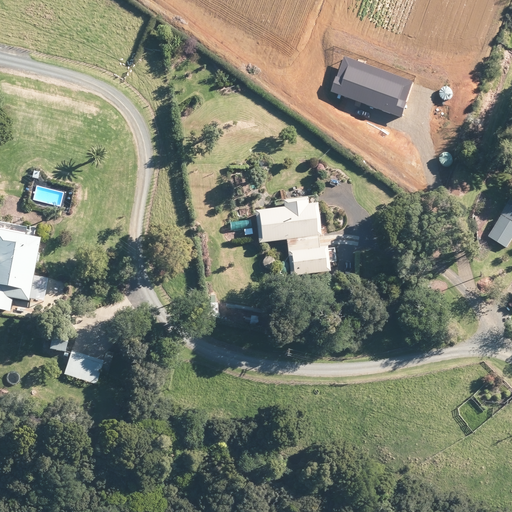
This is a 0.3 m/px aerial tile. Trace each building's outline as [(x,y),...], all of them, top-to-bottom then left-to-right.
[(43,171),(31,169),(29,178),(41,180),(43,171)] [(511,237),(511,196),(488,238),(506,249),(511,237)] [(306,206),(305,200),(283,203),(283,209),(256,212),(260,243),(286,240),(290,276),(326,272),(323,247),(319,247),(314,205),(306,206)] [(252,220),(234,221),(235,231),(253,230),(252,220)] [(39,240),(0,233),(0,310),(8,311),(11,297),(28,300),(39,240)] [(266,254),(258,263),(267,271),(275,262),(266,254)] [(66,345),(51,342),(50,349),(64,352),(66,345)] [(102,362),(71,352),(64,374),(95,384),(102,362)] [(10,379),(10,381),(10,382),(10,384),(10,385),(11,386),(11,387),(12,388),(13,389),(15,390),(16,390),(17,390),(19,390),(20,390),(21,390),(22,389),(23,388),(24,387),(25,386),(25,384),(26,383),(26,382),(25,380),(25,379),(24,378),(23,377),(22,376),(21,375),(20,375),(18,375),(17,375),(15,375),(14,375),(13,376),(12,377),(11,378),(10,379)]
